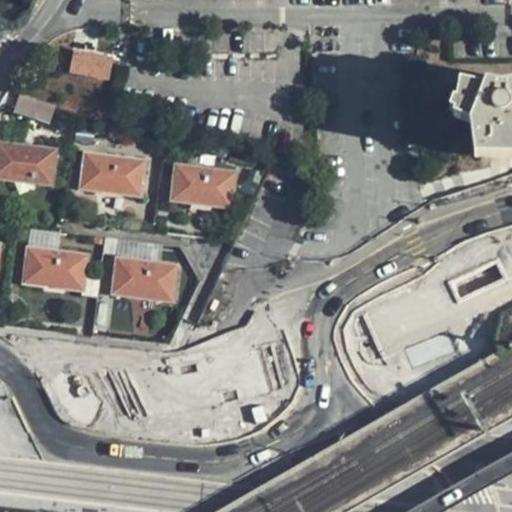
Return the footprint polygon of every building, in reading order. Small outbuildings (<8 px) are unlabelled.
[(110,74),(111,54),(71,52),(70,72),(110,74)] [(511,87),(502,89),(486,86),(483,92),(462,86),(458,115),(473,124),(479,154),(511,155),(511,87)] [(49,123),(53,107),(19,96),(14,113),(49,123)] [(0,179),(51,185),(57,150),(0,142),(0,179)] [(140,196),(144,162),(86,155),(81,189),(140,196)] [(230,207),(234,174),(176,167),(172,201),(230,207)] [(33,229),(32,244),(60,245),(61,230),(33,229)] [(162,259),(164,243),(108,237),(106,252),(162,259)] [(84,289),(89,254),(30,247),(25,283),(84,289)] [(172,299),(176,264),(117,258),(113,293),(172,299)]
